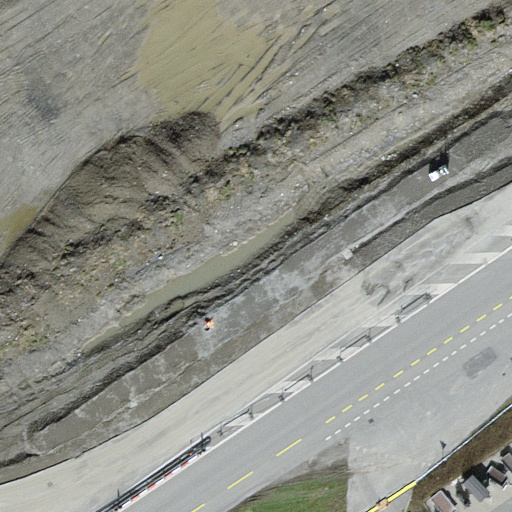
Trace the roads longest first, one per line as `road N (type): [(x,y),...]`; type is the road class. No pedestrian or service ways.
road 1 (primary): [(511,212),(106,472)]
road 2 (primary): [(149,511),(268,415),(511,255)]
